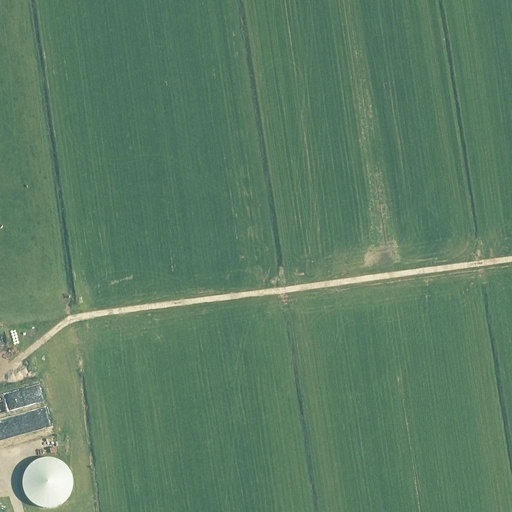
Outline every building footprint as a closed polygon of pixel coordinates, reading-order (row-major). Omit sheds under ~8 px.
[(25,370),(16,373),(18,380),(27,377),(25,370)] [(76,405),(69,386),(60,389),(66,408),(76,405)] [(78,440),(77,423),(68,424),(69,440),(78,440)] [(0,454),(17,452),(17,448),(48,445),(47,435),(0,440),(0,454)] [(72,482),(71,478),(71,476),(70,474),(68,471),(66,468),(64,466),(62,464),(60,463),(57,461),(54,460),(51,459),(49,459),(46,459),(43,459),(39,460),(36,461),(34,463),(32,464),(30,465),(28,467),(27,469),(25,471),(24,474),(23,476),(22,478),(22,481),(22,483),(22,486),(22,488),(22,491),(23,493),(24,495),(25,497),(28,501),(29,502),(32,504),(34,506),(36,507),(39,508),(41,509),(43,509),(45,509),(48,510),(51,509),(53,509),(55,508),(57,507),(60,506),(62,505),(64,503),(66,501),(67,499),(69,497),(70,494),(71,490),(72,486),(72,482)]
